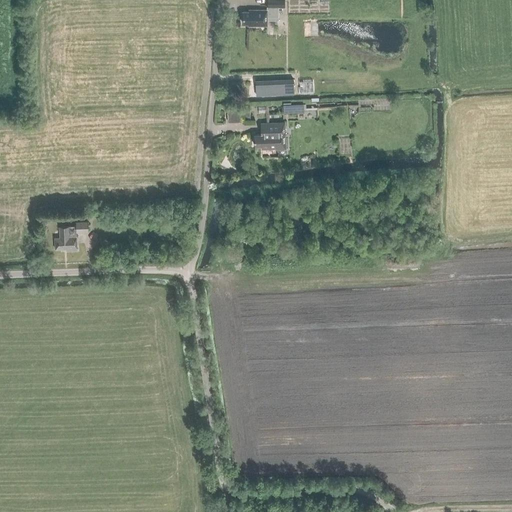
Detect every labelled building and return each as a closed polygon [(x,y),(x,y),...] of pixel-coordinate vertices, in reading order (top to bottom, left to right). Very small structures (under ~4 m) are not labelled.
[(268,9),(250,9),(250,11),(243,11),(244,23),(250,23),(250,25),(268,24),(268,18),(271,18),(279,13),(279,5),(285,5),(284,0),(268,0),(268,6),(270,6),(270,10),(268,10),(268,9)] [(257,94),(296,93),(295,79),(257,80),(257,94)] [(306,110),(305,100),(284,101),(285,111),(306,110)] [(241,120),(241,108),(229,108),(229,120),(241,120)] [(285,150),(284,124),(260,125),(260,137),(253,137),(254,147),(260,147),(260,149),(275,149),(275,150),(285,150)] [(76,250),(76,231),(88,231),(88,221),(76,221),(76,227),(69,227),(69,226),(60,226),(60,237),(55,237),(56,248),(67,248),(67,250),(76,250)]
